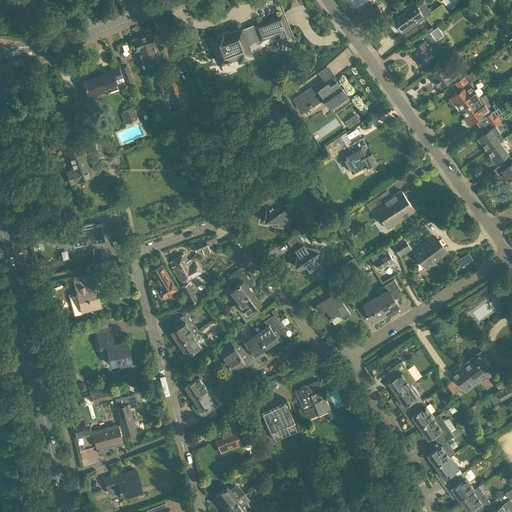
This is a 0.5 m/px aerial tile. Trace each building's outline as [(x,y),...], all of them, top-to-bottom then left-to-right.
[(365,11),(368,16),(356,22),(359,29),(383,16),(377,4),(365,11)] [(424,16),(415,4),(392,20),(401,32),(424,16)] [(434,18),(445,10),(442,5),(430,13),(434,18)] [(276,13),(247,24),(252,37),(281,26),(276,13)] [(448,15),(440,21),(444,27),(453,21),(448,15)] [(222,35),(221,34),(210,39),(220,63),(237,56),(239,60),(251,55),(240,28),(222,35)] [(428,30),(416,39),(418,42),(412,47),(425,65),(443,51),(428,30)] [(129,50),(133,49),(134,52),(136,51),(139,58),(147,55),(145,52),(149,51),(147,46),(155,43),(156,44),(158,43),(154,32),(130,40),(126,42),(129,50)] [(147,55),(139,58),(141,65),(153,61),(156,69),(164,66),(156,44),(155,43),(147,46),(149,51),(145,52),(147,55)] [(459,73),(451,61),(443,67),(443,68),(432,76),(440,86),(451,78),(451,79),(459,73)] [(133,81),(128,64),(121,66),(127,83),(133,81)] [(124,80),(118,66),(102,72),(103,74),(83,81),(89,97),(105,91),(103,87),(124,80)] [(469,71),(454,83),(458,89),(473,77),(469,71)] [(191,108),(185,93),(177,75),(162,81),(171,102),(177,113),(191,108)] [(322,96),(326,102),(330,108),(351,93),(340,78),(332,84),(330,81),(327,83),(323,78),(295,98),(302,107),(318,96),(319,98),(322,96)] [(461,109),(478,97),(469,84),(449,98),(454,105),(456,103),(461,109)] [(82,104),(76,91),(66,95),(73,108),(82,104)] [(478,97),(461,109),(466,116),(463,118),(468,125),(488,111),(478,97)] [(138,118),(134,107),(121,112),(126,123),(138,118)] [(488,122),(496,117),(493,112),(484,117),(488,122)] [(355,114),(345,122),(349,128),(360,120),(355,114)] [(496,117),(488,122),(492,127),(500,121),(496,117)] [(486,149),(498,141),(489,129),(477,138),(486,149)] [(76,135),(60,141),(66,159),(68,158),(72,169),(66,172),(70,184),(76,182),(91,177),(76,135)] [(353,148),(348,150),(342,136),(326,148),(331,158),(341,152),(352,173),(364,166),(365,167),(375,162),(362,138),(351,144),(353,148)] [(498,141),(486,149),(495,162),(507,153),(508,155),(511,151),(511,150),(507,143),(509,141),(505,136),(498,141)] [(511,162),(501,171),(505,176),(506,176),(511,183),(511,162)] [(287,204),(274,201),(272,198),(272,196),(266,188),(256,195),(261,204),(263,204),(265,207),(263,221),(276,223),(277,224),(286,218),(285,217),(287,204)] [(396,193),(391,196),(387,190),(366,204),(369,210),(375,206),(389,227),(412,212),(408,206),(410,204),(402,192),(398,195),(396,193)] [(121,217),(112,220),(115,226),(124,223),(121,217)] [(104,240),(101,224),(93,226),(93,223),(77,226),(78,229),(63,232),(65,241),(72,239),(74,246),(104,240)] [(52,235),(50,229),(31,233),(34,252),(43,250),(40,238),(52,235)] [(318,249),(305,247),(303,243),(303,242),(297,233),(286,240),(292,249),(294,249),(296,253),(294,266),(307,268),(307,269),(316,263),(316,262),(318,249)] [(446,252),(434,236),(413,251),(425,268),(446,252)] [(393,245),(399,255),(411,248),(404,238),(393,245)] [(210,252),(205,240),(193,245),(195,252),(201,249),(203,255),(210,252)] [(389,262),(393,259),(383,247),(369,257),(378,268),(387,261),(389,262)] [(200,271),(195,263),(193,264),(190,259),(188,260),(184,253),(169,262),(172,266),(171,267),(176,276),(178,275),(182,282),(200,271)] [(347,262),(351,268),(357,263),(354,258),(347,262)] [(176,288),(161,264),(149,272),(159,288),(156,290),(161,298),(176,288)] [(236,266),(228,274),(232,278),(240,271),(236,266)] [(227,284),(231,288),(228,290),(237,302),(251,291),(248,287),(253,284),(243,271),(227,284)] [(100,306),(97,295),(95,296),(90,273),(73,277),(82,311),(100,306)] [(391,295),(400,290),(393,279),(379,288),(381,292),(374,296),(385,313),(398,306),(391,295)] [(180,288),(190,304),(199,299),(190,283),(180,288)] [(501,283),(492,290),(499,299),(508,293),(501,283)] [(259,311),(256,306),(260,303),(251,291),(237,302),(232,306),(235,310),(236,309),(246,321),(259,311)] [(350,313),(335,291),(315,304),(320,312),(325,309),(334,323),(350,313)] [(359,314),(366,310),(373,321),(385,313),(374,296),(363,303),(359,298),(352,302),(359,314)] [(171,322),(174,327),(169,330),(178,343),(193,333),(197,330),(185,313),(171,322)] [(252,328),(255,332),(265,347),(273,342),(270,337),(275,334),(276,336),(277,337),(278,337),(279,338),(280,338),(281,338),(282,337),(283,337),(283,336),(284,335),(284,334),(285,333),(285,332),(284,332),(284,331),(273,314),(252,328)] [(131,362),(126,341),(113,344),(109,328),(96,331),(100,348),(106,346),(109,360),(119,358),(120,365),(131,362)] [(241,348),(251,363),(264,354),(261,350),(265,347),(255,332),(247,337),(250,342),(241,348)] [(193,333),(178,343),(180,347),(176,350),(185,363),(201,351),(198,347),(201,345),(193,333)] [(251,363),(241,348),(239,343),(221,355),(231,369),(235,367),(238,371),(251,363)] [(420,357),(425,353),(421,348),(416,352),(420,357)] [(476,384),(494,369),(480,351),(462,366),(466,372),(468,371),(472,376),(473,378),(472,378),(476,384)] [(390,374),(391,376),(393,378),(388,382),(397,394),(411,384),(416,381),(404,364),(390,374)] [(473,378),(472,376),(468,371),(466,372),(462,366),(452,373),(466,391),(476,384),(472,378),(473,378)] [(199,368),(187,376),(185,377),(192,387),(187,390),(193,398),(207,388),(211,385),(199,368)] [(501,376),(503,379),(495,383),(499,390),(511,381),(511,374),(510,371),(501,376)] [(305,417),(329,407),(318,380),(294,390),(305,417)] [(81,393),(87,392),(86,385),(81,382),(78,383),(81,393)] [(461,395),(451,382),(444,387),(454,400),(461,395)] [(411,384),(397,394),(400,398),(395,401),(404,413),(423,400),(411,384)] [(92,403),(110,397),(107,388),(90,393),(92,403)] [(207,388),(193,398),(195,402),(191,405),(200,418),(214,408),(208,399),(212,396),(207,388)] [(498,395),(501,400),(511,393),(511,389),(511,388),(498,395)] [(363,414),(348,389),(342,392),(355,412),(353,414),(356,419),(363,414)] [(123,435),(136,431),(129,408),(137,405),(134,393),(115,398),(117,406),(115,406),(123,435)] [(270,437),(296,427),(285,400),(259,411),(270,437)] [(423,400),(404,413),(413,426),(418,423),(420,427),(435,417),(423,400)] [(436,441),(451,430),(455,427),(448,417),(443,420),(439,414),(435,417),(420,427),(429,439),(433,436),(436,441)] [(104,445),(122,440),(117,424),(113,426),(111,422),(105,423),(107,427),(102,429),(101,424),(95,426),(96,430),(92,432),(97,449),(104,447),(104,445)] [(240,444),(239,441),(245,439),(246,441),(255,438),(250,423),(240,427),(242,431),(236,433),(233,427),(214,434),(221,451),(240,444)] [(490,424),(485,426),(488,432),(493,429),(490,424)] [(436,466),(451,456),(455,453),(447,441),(454,436),(451,430),(436,441),(440,446),(428,454),(436,466)] [(451,456),(436,466),(439,470),(435,473),(444,486),(458,475),(455,471),(459,468),(451,456)] [(120,489),(123,497),(143,491),(136,469),(116,476),(116,474),(104,478),(108,492),(120,489)] [(238,470),(229,477),(234,483),(243,475),(238,470)] [(458,475),(444,486),(453,499),(457,495),(460,499),(474,489),(469,482),(471,475),(468,474),(465,470),(458,475)] [(224,509),(237,499),(227,486),(214,496),(224,509)] [(474,489),(460,499),(469,511),(473,508),(475,511),(477,511),(491,503),(482,490),(477,493),(474,489)] [(237,499),(224,509),(226,511),(245,511),(251,508),(246,502),(249,500),(244,494),(237,499)] [(111,507),(121,505),(119,495),(109,497),(111,507)] [(510,511),(507,508),(511,504),(511,501),(510,499),(492,511),(510,511)] [(166,503),(147,510),(147,511),(170,511),(169,509),(168,509),(166,503)]
